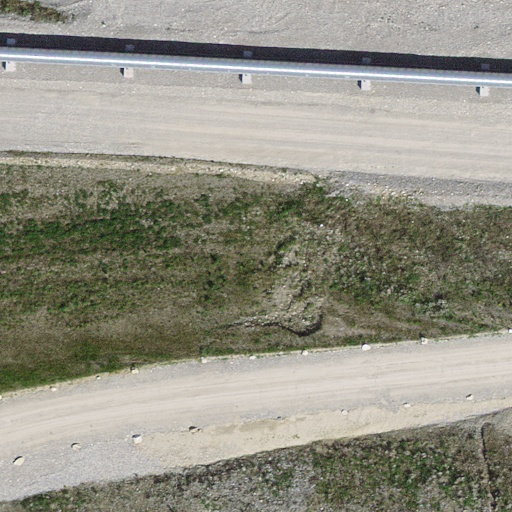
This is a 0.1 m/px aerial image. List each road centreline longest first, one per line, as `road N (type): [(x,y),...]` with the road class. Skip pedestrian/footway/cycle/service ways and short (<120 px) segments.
road 1 (track): [(0,459),(511,414)]
road 2 (track): [(0,135),(382,162),(511,154)]
